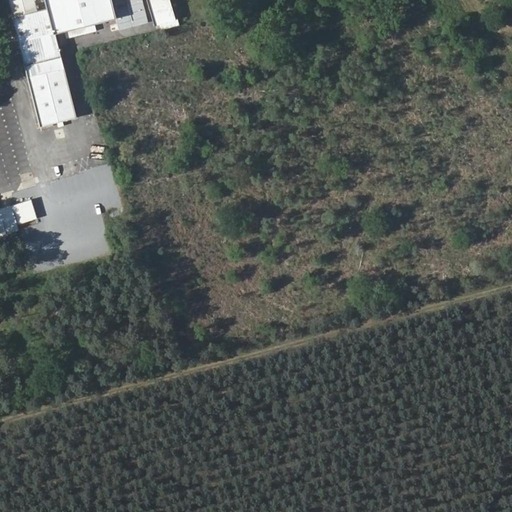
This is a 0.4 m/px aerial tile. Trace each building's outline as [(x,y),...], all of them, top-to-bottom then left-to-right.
[(9,0),(40,113),(76,103),(56,29),(115,13),(110,0),(151,0),(155,12),(158,11),(160,20),(174,16),(171,7),(174,7),(171,0),(9,0)] [(174,16),(160,20),(163,28),(181,23),(179,15),(174,16)] [(76,103),(40,113),(43,125),(79,115),(76,103)] [(0,207),(0,235),(18,230),(10,205),(0,207)] [(75,231),(89,229),(88,221),(74,223),(75,231)] [(83,254),(86,262),(98,258),(94,250),(83,254)]
